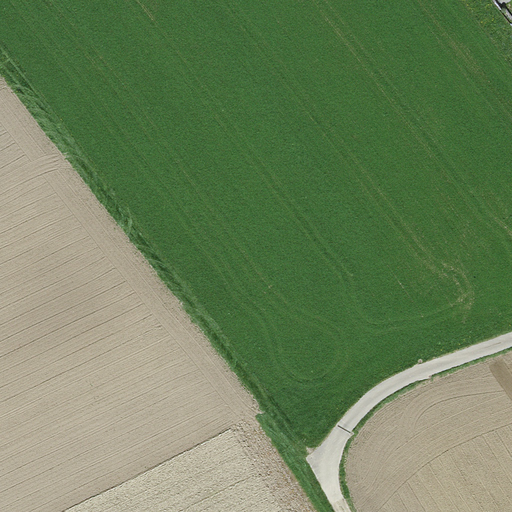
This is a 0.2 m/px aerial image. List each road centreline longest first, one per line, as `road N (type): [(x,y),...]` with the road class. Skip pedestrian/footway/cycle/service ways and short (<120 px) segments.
road 1 (track): [(0,55),(288,437),(321,468)]
road 2 (track): [(321,468),(338,433),(388,385),(511,338)]
